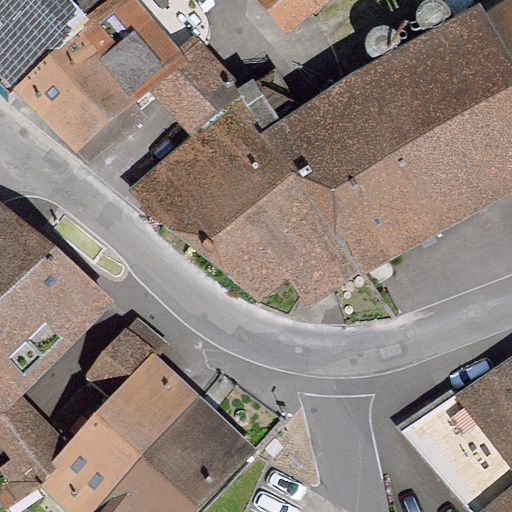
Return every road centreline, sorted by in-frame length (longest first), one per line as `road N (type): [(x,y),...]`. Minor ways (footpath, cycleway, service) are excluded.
road 1 (residential): [(383,362),(311,358),(241,337),(12,143)]
road 2 (residential): [(383,362),(337,511)]
road 3 (residential): [(511,309),(383,362)]
